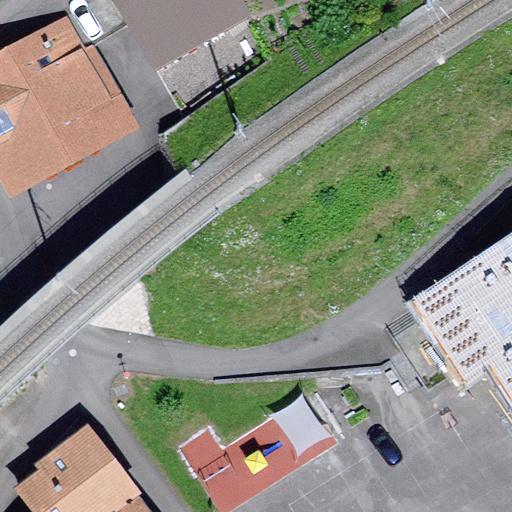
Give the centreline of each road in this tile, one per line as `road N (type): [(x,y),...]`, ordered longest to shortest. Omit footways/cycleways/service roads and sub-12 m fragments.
road 1 (residential): [(67,355),(223,361),(307,351),(359,323),(433,264),(511,183)]
road 2 (unknown): [(359,323),(404,511)]
road 3 (residential): [(67,355),(0,500)]
road 4 (residential): [(0,231),(67,355)]
